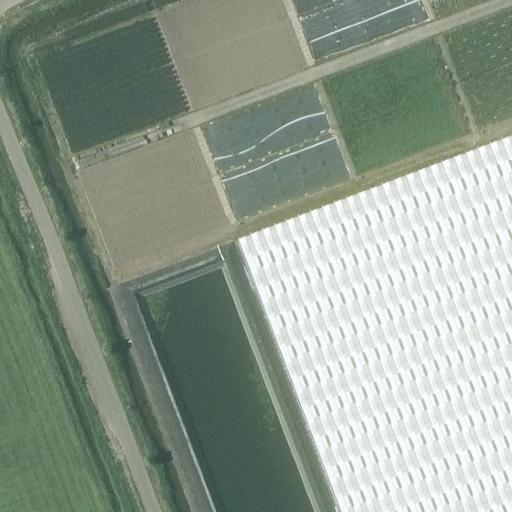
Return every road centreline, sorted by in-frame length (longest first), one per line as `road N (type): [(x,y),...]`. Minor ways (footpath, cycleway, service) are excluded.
road 1 (residential): [(147,511),(0,123),(0,7),(16,0)]
road 2 (track): [(75,169),(511,0)]
